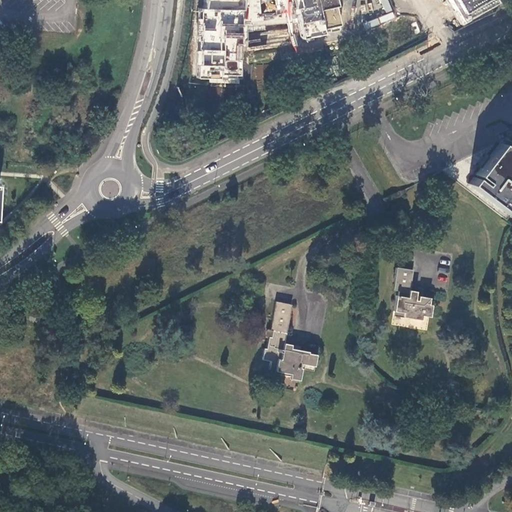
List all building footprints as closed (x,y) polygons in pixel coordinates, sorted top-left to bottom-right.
[(198,10),(196,77),(240,78),(242,0),(203,0),(203,9),(198,10)] [(293,0),(302,37),(340,28),(333,0),(293,0)] [(494,0),(493,0),(448,0),(459,20),(494,0)] [(263,77),(265,65),(256,64),(255,76),(263,77)] [(511,151),(500,142),(489,156),(480,167),(475,174),(484,181),(482,183),(473,177),(465,187),(506,219),(511,210),(511,206),(505,202),(507,199),(511,202),(511,151)] [(396,269),(395,269),(392,292),(398,292),(397,298),(395,298),(393,312),(403,314),(403,318),(420,320),(421,316),(430,317),(431,306),(428,305),(429,298),(418,297),(417,301),(414,300),(415,292),(409,291),(410,283),(412,272),(396,269)] [(284,340),(290,306),(275,303),(270,331),(272,331),(270,339),(268,338),(266,350),(264,349),(262,361),(271,362),(269,373),(281,375),(281,373),(291,375),(290,379),(300,380),(302,369),(300,369),(301,364),(314,366),(316,355),(308,353),(308,351),(290,348),(291,345),(283,344),(284,340)] [(52,325),(51,304),(37,305),(39,326),(52,325)]
